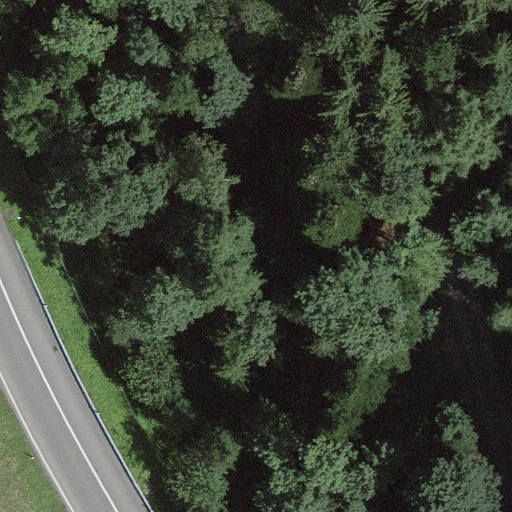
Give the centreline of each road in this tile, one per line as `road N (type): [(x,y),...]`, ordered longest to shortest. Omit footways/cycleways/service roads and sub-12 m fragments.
road 1 (track): [(511,303),(432,0)]
road 2 (motorway): [(101,511),(0,319)]
